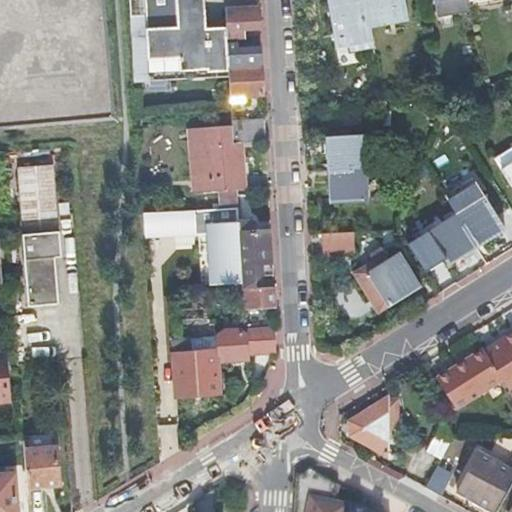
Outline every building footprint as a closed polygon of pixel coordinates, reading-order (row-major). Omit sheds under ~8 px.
[(0,0),(0,126),(111,117),(101,0),(0,0)] [(149,81),(229,77),(228,67),(227,52),(226,38),(226,27),(205,28),(203,0),(128,0),(130,16),(144,15),(149,81)] [(327,0),(338,53),(375,46),(371,26),(366,0),(327,0)] [(404,0),(366,0),(371,26),(408,19),(404,0)] [(468,0),(434,0),(438,17),(470,11),(468,0)] [(244,28),(260,27),(259,7),(226,9),(226,38),(244,36),(244,28)] [(144,15),(130,16),(134,81),(149,81),(144,15)] [(228,67),(262,65),(261,50),(227,52),(228,67)] [(230,97),(264,94),(262,65),(228,67),(229,77),(230,97)] [(242,142),(266,140),(265,119),(232,121),(232,126),(233,143),(242,142)] [(223,209),(237,208),(236,189),(233,143),(232,126),(190,128),(194,181),(201,180),(202,192),(221,191),(223,209)] [(326,137),(328,171),(367,169),(365,135),(326,137)] [(236,189),(244,189),(242,142),(233,143),(236,189)] [(503,169),(511,163),(511,148),(496,159),(503,169)] [(511,163),(503,169),(511,184),(511,163)] [(17,169),(23,235),(57,232),(52,166),(17,169)] [(367,169),(328,171),(330,204),(369,202),(367,169)] [(465,198),(470,206),(484,198),(479,190),(465,198)] [(470,206),(457,214),(477,247),(505,230),(485,197),(484,198),(470,206)] [(208,234),(210,284),(242,283),(241,265),(238,221),(237,208),(223,209),(193,211),(195,235),(199,235),(199,234),(208,234)] [(193,211),(144,213),(145,238),(195,235),(193,211)] [(477,247),(457,214),(428,232),(449,265),(477,247)] [(242,283),(242,288),(247,288),(254,288),(254,282),(259,276),(274,275),(271,230),(258,231),(257,220),(254,220),(238,221),(241,265),(242,283)] [(57,232),(23,235),(22,235),(28,308),(58,305),(54,259),(60,258),(57,232)] [(351,232),(324,233),(324,246),(352,244),(351,232)] [(421,286),(401,253),(369,273),(389,306),(421,286)] [(259,308),(276,307),(275,287),(254,288),(247,288),(248,309),(259,308)] [(224,330),(215,338),(171,340),(175,395),(219,392),(217,361),(249,359),(249,353),(276,352),(275,327),(247,328),(247,333),(236,329),(224,330)] [(511,334),(484,352),(501,380),(507,389),(511,386),(511,334)] [(484,352),(483,350),(437,378),(455,408),(501,380),(484,352)] [(0,402),(8,402),(4,356),(0,356),(0,402)] [(349,423),(350,435),(388,456),(387,444),(396,444),(396,401),(388,401),(388,399),(349,423)] [(441,459),(453,438),(442,422),(424,452),(440,461),(441,459)] [(24,449),(27,488),(59,485),(56,447),(24,449)] [(492,511),(499,499),(511,476),(511,471),(479,453),(457,491),(492,511)] [(451,465),(441,459),(440,461),(425,489),(435,494),(451,465)] [(332,505),(336,485),(310,471),(296,478),(294,511),(343,511),(344,508),(332,505)] [(0,511),(17,511),(14,474),(0,474),(0,511)] [(511,511),(511,485),(503,501),(500,507),(509,511),(511,511)] [(497,511),(500,507),(503,501),(499,499),(492,511),(494,511),(497,511)]
